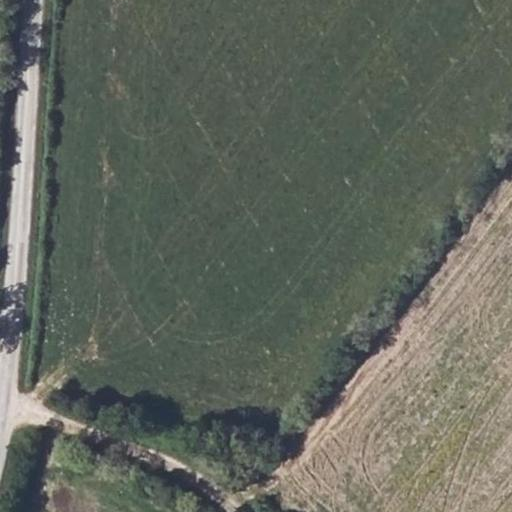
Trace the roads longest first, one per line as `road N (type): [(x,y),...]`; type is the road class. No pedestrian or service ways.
road 1 (unclassified): [(0,396),(30,0)]
road 2 (track): [(0,409),(215,485),(238,511)]
